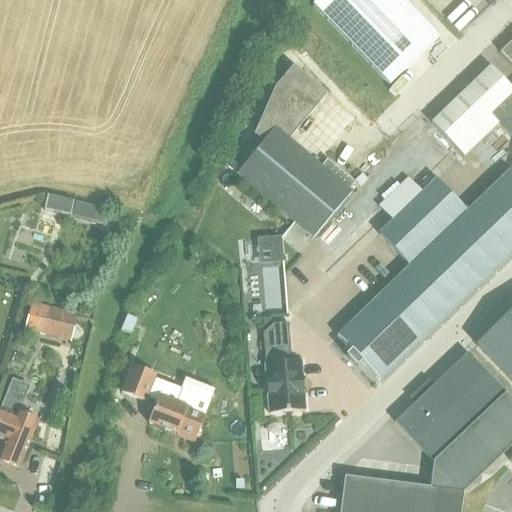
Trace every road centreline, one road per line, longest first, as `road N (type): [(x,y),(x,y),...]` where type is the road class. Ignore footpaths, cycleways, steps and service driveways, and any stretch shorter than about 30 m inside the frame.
road 1 (unclassified): [(280,511),(291,492),(511,277)]
road 2 (unclassified): [(382,128),(511,4)]
